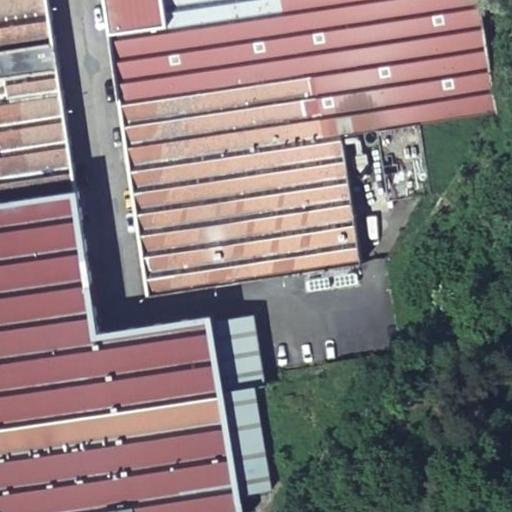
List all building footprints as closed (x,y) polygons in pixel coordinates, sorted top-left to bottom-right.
[(44,0),(0,0),(0,203),(72,194),(44,0)] [(277,0),(100,0),(105,32),(164,23),(165,27),(279,9),(277,0)] [(340,133),(374,127),(415,120),(487,109),(480,70),(471,1),(470,0),(277,0),(279,9),(165,27),(164,23),(105,32),(115,101),(311,72),(321,135),(340,133)] [(511,65),(480,70),(487,109),(496,174),(511,171),(511,65)] [(358,265),(350,206),(340,133),(321,135),(311,72),(115,101),(143,295),(358,265)] [(415,120),(374,127),(384,200),(417,194),(425,192),(415,120)] [(91,335),(72,194),(0,203),(0,511),(240,511),(239,497),(206,318),(91,335)]
